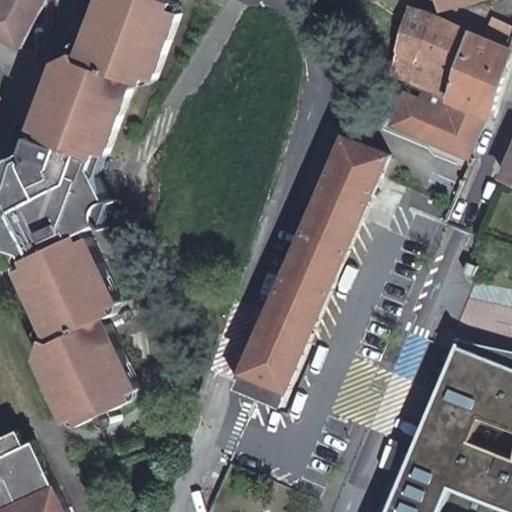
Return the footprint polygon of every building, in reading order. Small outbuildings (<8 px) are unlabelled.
[(0,0),(0,35),(23,47),(48,0),(0,0)] [(101,0),(87,38),(91,40),(87,47),(92,51),(83,56),(78,49),(61,61),(37,129),(47,132),(45,140),(35,136),(28,152),(6,161),(8,167),(7,172),(3,177),(0,179),(0,204),(2,206),(11,224),(3,243),(27,252),(32,264),(24,268),(49,324),(52,323),(55,330),(60,331),(56,340),(50,337),(48,342),(42,355),(72,421),(81,416),(85,424),(104,415),(119,409),(140,399),(136,392),(145,388),(115,323),(110,324),(108,318),(121,312),(117,305),(127,301),(96,235),(87,240),(84,232),(104,223),(100,216),(100,210),(100,207),(104,202),(112,197),(97,166),(104,149),(108,151),(134,85),(129,82),(131,76),(145,80),(148,74),(157,77),(183,9),(174,6),(176,0),(101,0)] [(457,101),(488,116),(492,118),(511,54),(511,49),(488,39),(451,22),(411,8),(391,72),(426,89),(456,103),(457,101)] [(230,246),(305,33),(244,12),(169,224),(230,246)] [(488,39),(511,49),(511,24),(497,18),(488,39)] [(468,158),(488,116),(457,101),(456,103),(426,89),(419,99),(404,92),(390,123),(468,158)] [(392,155),(350,136),(242,385),(285,404),(392,155)] [(2,206),(0,204),(0,248),(1,249),(3,243),(11,224),(2,206)] [(44,339),(48,342),(50,337),(56,340),(60,331),(55,330),(52,323),(49,324),(45,327),(44,329),(43,331),(42,334),(42,337),(44,339)] [(511,511),(511,354),(464,344),(395,511),(511,511)] [(121,413),(119,409),(104,415),(107,422),(109,425),(111,426),(114,426),(116,426),(118,426),(120,425),(122,423),(123,421),(123,420),(123,418),(122,417),(122,415),(121,413)] [(70,511),(35,439),(0,455),(0,511),(70,511)]
